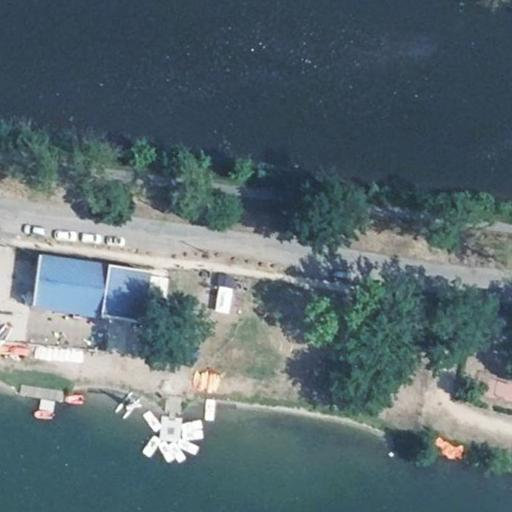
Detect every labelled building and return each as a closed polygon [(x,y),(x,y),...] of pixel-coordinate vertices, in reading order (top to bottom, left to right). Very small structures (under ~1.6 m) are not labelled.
[(448,257),(449,241),(424,240),(423,256),(448,257)] [(153,276),(40,260),(34,308),(147,324),(153,276)] [(218,284),(213,311),(229,314),(234,287),(218,284)] [(511,313),(491,311),(491,327),(511,328),(511,313)] [(511,380),(488,373),(482,392),(511,401),(511,380)]
